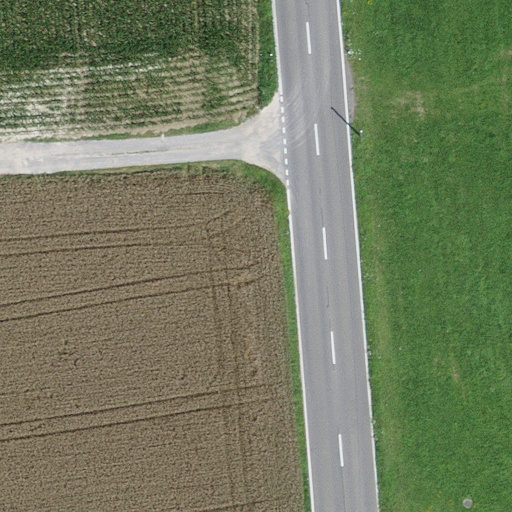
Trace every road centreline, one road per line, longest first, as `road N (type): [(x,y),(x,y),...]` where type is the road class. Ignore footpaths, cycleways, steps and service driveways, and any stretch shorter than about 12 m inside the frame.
road 1 (tertiary): [(348,511),(306,0)]
road 2 (track): [(318,141),(0,163)]
